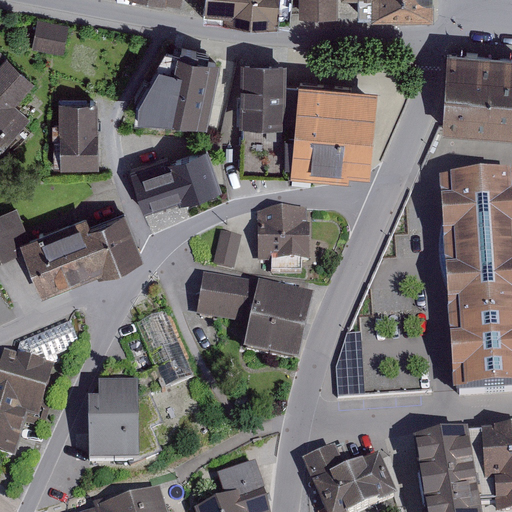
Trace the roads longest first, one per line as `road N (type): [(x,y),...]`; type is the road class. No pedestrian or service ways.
road 1 (residential): [(53,0),(221,31),(434,37)]
road 2 (residential): [(285,511),(302,401),(380,206)]
road 3 (residential): [(380,206),(308,199),(235,208),(170,240),(124,299)]
road 4 (residential): [(124,299),(26,511)]
road 5 (residential): [(380,206),(431,81),(434,37)]
road 6 (residential): [(124,299),(104,292),(0,336)]
